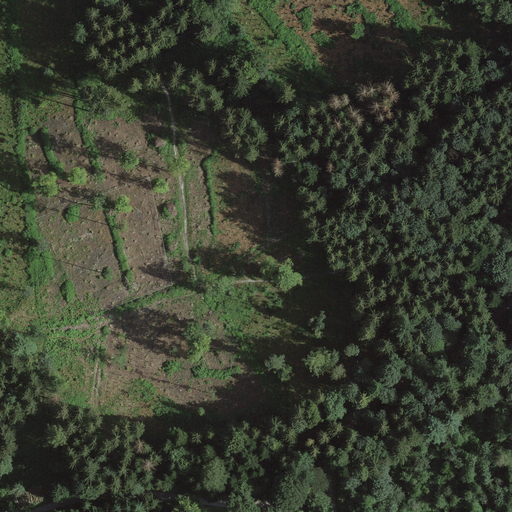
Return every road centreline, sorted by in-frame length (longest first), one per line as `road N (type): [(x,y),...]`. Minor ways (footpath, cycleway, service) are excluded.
road 1 (track): [(328,468),(275,503),(131,491),(37,511)]
road 2 (track): [(328,468),(359,412),(511,300)]
